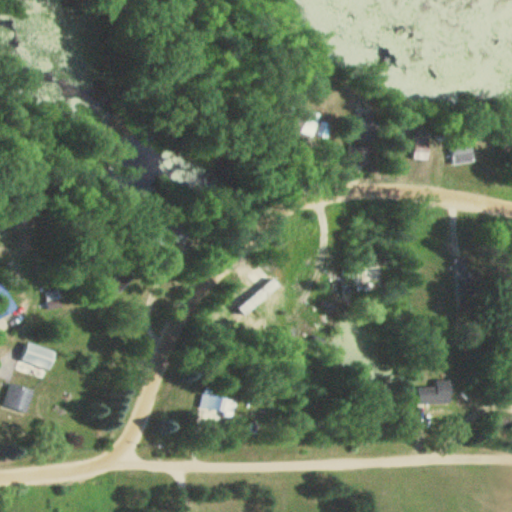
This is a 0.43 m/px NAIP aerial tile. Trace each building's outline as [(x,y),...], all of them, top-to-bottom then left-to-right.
[(282,131),(309,134),(311,110),(285,107),(282,131)] [(347,139),(365,139),(365,117),(347,117),(347,139)] [(460,163),(460,136),(440,136),(440,163),(460,163)] [(421,158),(421,143),(404,143),(404,158),(421,158)] [(285,300),(262,266),(248,276),(260,293),(247,301),(258,318),(285,300)] [(56,350),(26,342),(21,362),(51,370),(56,350)] [(429,387),(410,387),(410,403),(444,403),(444,379),(429,379),(429,387)] [(26,412),(33,387),(9,380),(2,405),(26,412)] [(235,415),(238,399),(203,391),(199,408),(235,415)]
